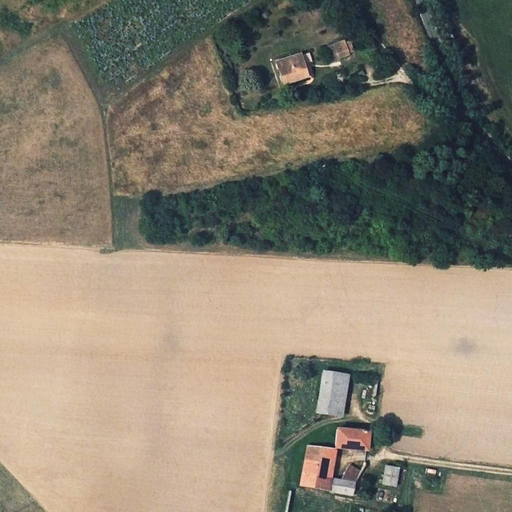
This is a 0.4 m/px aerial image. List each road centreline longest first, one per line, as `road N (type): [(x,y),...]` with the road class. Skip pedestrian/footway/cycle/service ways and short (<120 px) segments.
road 1 (unclassified): [(421,0),(452,85),(511,166)]
road 2 (track): [(341,0),(452,85)]
